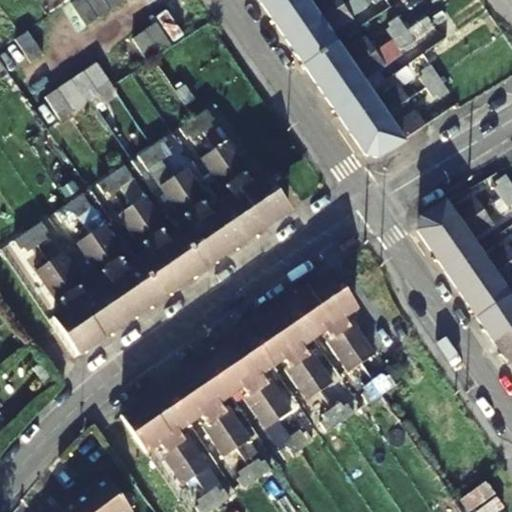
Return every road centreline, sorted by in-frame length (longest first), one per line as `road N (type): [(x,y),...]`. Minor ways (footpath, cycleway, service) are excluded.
road 1 (residential): [(362,213),(123,367),(68,411),(0,486)]
road 2 (residential): [(511,433),(362,213)]
road 3 (residential): [(362,213),(222,0)]
road 4 (residential): [(511,121),(362,213)]
